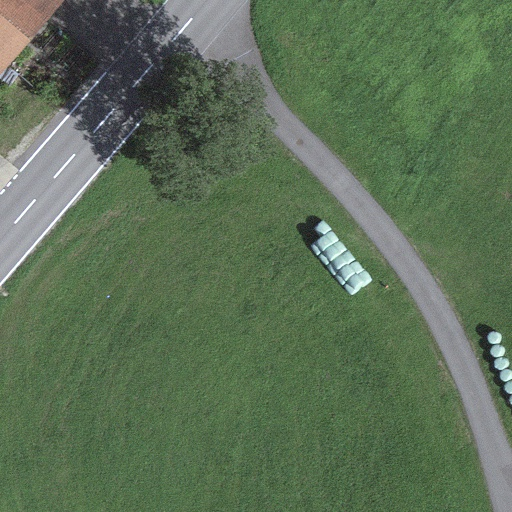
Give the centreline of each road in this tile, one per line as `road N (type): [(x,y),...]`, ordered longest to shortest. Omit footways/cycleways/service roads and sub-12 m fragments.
road 1 (residential): [(190,16),(380,229),(433,305),(511,497)]
road 2 (secondary): [(0,235),(190,16)]
